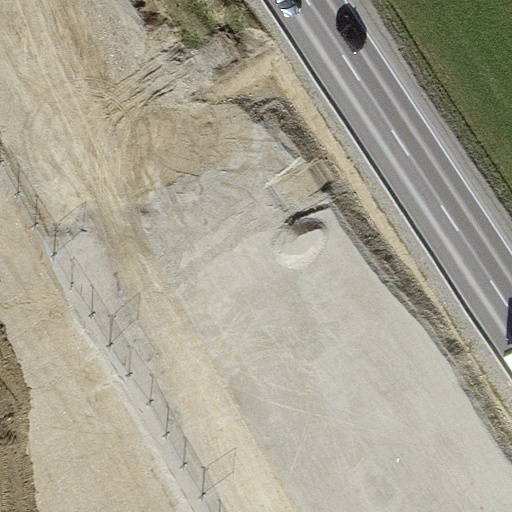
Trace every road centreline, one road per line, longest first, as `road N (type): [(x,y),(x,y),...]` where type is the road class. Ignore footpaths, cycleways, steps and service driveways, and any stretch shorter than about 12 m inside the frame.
road 1 (primary): [(400,511),(81,0)]
road 2 (primary): [(511,307),(309,0)]
